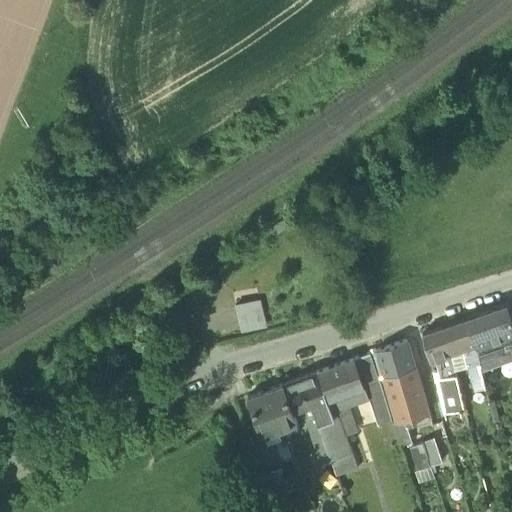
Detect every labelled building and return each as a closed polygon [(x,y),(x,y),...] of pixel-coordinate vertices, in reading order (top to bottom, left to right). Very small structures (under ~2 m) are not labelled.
[(235,310),(241,335),(266,329),(260,305),(235,310)] [(467,320),(477,349),(511,336),(511,319),(507,306),(467,320)] [(476,350),(477,349),(467,320),(444,328),(452,357),(463,353),(475,348),(476,350)] [(439,361),(452,357),(444,328),(423,336),(431,364),(439,361)] [(511,336),(477,349),(480,367),(511,355),(511,336)] [(173,345),(177,356),(198,348),(194,337),(173,345)] [(377,352),(385,377),(414,368),(406,342),(377,352)] [(479,365),(476,350),(475,348),(463,353),(466,368),(467,368),(479,365)] [(467,370),(466,368),(463,353),(452,357),(455,373),(467,370)] [(369,401),(378,426),(390,422),(392,421),(378,379),(371,355),(353,362),(363,388),(368,401),(369,401)] [(481,372),(511,361),(511,355),(480,367),(481,372)] [(455,373),(452,357),(439,361),(441,371),(444,380),(456,376),(455,373)] [(353,362),(316,375),(326,401),(327,401),(345,394),(363,388),(353,362)] [(485,389),(481,372),(479,365),(467,368),(475,392),(485,389)] [(385,377),(398,419),(404,417),(427,410),(424,400),(401,407),(399,401),(422,394),(414,368),(385,377)] [(444,413),(452,411),(448,397),(444,380),(441,371),(433,373),(444,413)] [(314,406),(326,401),(316,375),(284,388),(293,414),(304,410),(314,406)] [(460,393),(456,376),(444,380),(448,397),(460,393)] [(297,424),(293,414),(284,388),(266,394),(280,431),(297,424)] [(350,406),(350,408),(368,401),(363,388),(345,394),(345,395),(350,406)] [(460,393),(448,397),(452,411),(464,408),(460,393)] [(262,438),(280,431),(266,394),(249,401),(262,438)] [(318,425),(324,442),(344,436),(335,412),(350,406),(345,395),(345,394),(327,401),(334,420),(318,425)] [(401,407),(424,400),(422,394),(399,401),(401,407)] [(334,420),(327,401),(326,401),(314,406),(317,417),(307,420),(306,421),(309,428),(318,425),(334,420)] [(304,410),(307,420),(317,417),(314,406),(304,410)] [(344,436),(344,437),(358,432),(350,408),(350,406),(335,412),(344,436)] [(431,422),(427,410),(404,417),(407,429),(431,422)] [(398,446),(411,441),(407,429),(404,417),(398,419),(392,421),(390,422),(391,425),(398,446)] [(318,456),(327,452),(324,442),(318,425),(309,428),(318,456)] [(344,437),(344,436),(324,442),(327,452),(330,460),(350,453),(344,437)] [(424,443),(431,465),(443,462),(434,438),(424,443)] [(413,446),(419,469),(431,465),(424,443),(413,446)] [(331,464),(330,460),(327,452),(318,456),(321,467),(331,464)] [(330,460),(331,464),(335,477),(356,471),(350,453),(330,460)] [(435,478),(431,465),(419,469),(415,470),(419,483),(435,478)] [(261,477),(271,504),(290,498),(281,470),(261,477)] [(289,501),(291,508),(300,505),(298,498),(289,501)]
